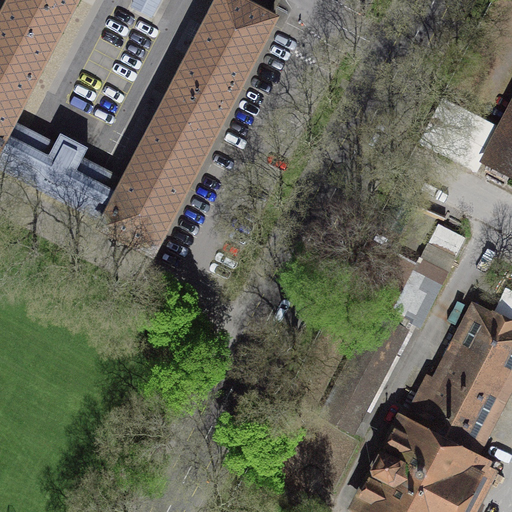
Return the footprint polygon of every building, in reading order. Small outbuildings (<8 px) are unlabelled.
[(0,145),(5,137),(58,34),(76,0),(10,0),(0,21),(0,145)] [(101,222),(99,228),(104,231),(105,229),(121,238),(147,252),(146,253),(152,256),(155,250),(154,249),(272,24),(273,25),(276,19),(274,17),(271,16),(270,17),(237,0),(219,0),(171,92),(117,195),(103,223),(101,222)] [(134,0),(129,9),(152,21),(163,0),(134,0)] [(511,101),(478,165),(511,182),(511,101)] [(0,145),(0,169),(101,222),(103,223),(117,195),(116,195),(117,194),(75,172),(87,148),(74,141),(60,134),(48,158),(6,136),(6,137),(5,137),(0,145)] [(394,265),(372,307),(386,315),(387,312),(421,329),(445,282),(421,270),(414,284),(405,279),(408,272),(394,265)] [(511,325),(494,316),(493,317),(473,306),(411,426),(401,421),(385,452),(383,451),(380,456),(379,456),(376,462),(373,468),(373,469),(371,474),(373,475),(357,506),(368,511),(458,511),(484,464),(474,459),(511,385),(511,325)] [(369,400),(406,330),(375,314),(322,415),(352,432),(369,400)]
